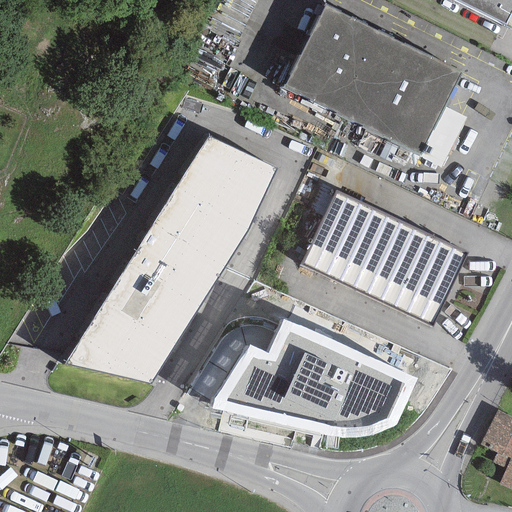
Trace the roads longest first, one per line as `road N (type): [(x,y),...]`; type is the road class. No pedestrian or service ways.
road 1 (residential): [(0,398),(243,458),(347,497)]
road 2 (unknown): [(481,377),(302,280)]
road 3 (primary): [(421,479),(511,319)]
